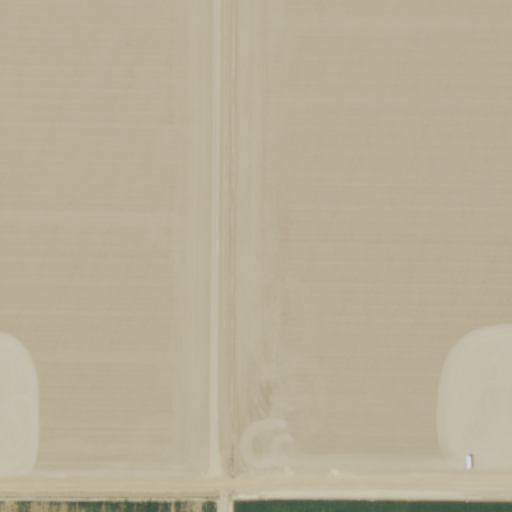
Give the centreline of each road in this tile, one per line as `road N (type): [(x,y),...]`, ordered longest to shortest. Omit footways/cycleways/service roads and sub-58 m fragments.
road 1 (track): [(511,486),(0,482)]
road 2 (residential): [(212,0),(212,511)]
